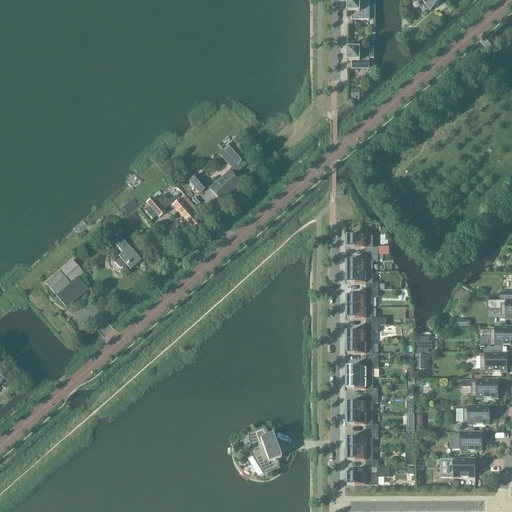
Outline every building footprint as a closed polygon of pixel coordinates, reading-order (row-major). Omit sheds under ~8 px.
[(352,21),(369,21),(369,0),(347,0),(347,13),(352,13),(352,21)] [(421,0),(431,11),(442,0),(421,0)] [(374,49),(347,49),(347,62),(352,62),(352,70),(369,70),(369,60),(374,60),(374,49)] [(359,90),(351,90),(351,105),(359,97),(359,90)] [(233,168),(210,189),(220,202),(240,184),(234,177),(241,170),(236,165),(241,160),(229,147),(221,154),(233,168)] [(197,175),(189,182),(200,194),(208,187),(197,175)] [(171,204),(172,206),(180,199),(176,195),(169,202),(162,195),(155,201),(152,197),(145,203),(149,207),(144,211),(152,220),(157,216),(158,218),(165,212),(164,210),(171,204)] [(180,199),(172,206),(194,230),(201,224),(192,214),(197,210),(184,195),(180,199)] [(366,249),(366,256),(378,256),(378,249),(373,249),(373,237),(348,237),(348,249),(366,249)] [(114,263),(119,269),(122,269),(125,266),(130,271),(140,262),(128,248),(120,238),(114,243),(114,245),(121,254),(118,257),(114,260),(114,263)] [(389,248),(378,247),(378,249),(378,256),(389,256),(389,248)] [(348,262),(348,273),(373,273),(373,263),(378,263),(378,262),(378,256),(366,256),(366,262),(348,262)] [(58,272),(44,284),(66,309),(87,290),(77,278),(83,273),(72,261),(58,273),(58,272)] [(366,285),(366,291),(378,291),(385,291),(385,285),(378,285),(378,284),(373,284),(373,273),(348,273),(348,285),(349,285),(366,285)] [(348,298),(348,309),(373,309),(373,298),(378,298),(378,291),(366,291),(366,298),(348,298)] [(511,301),(506,302),(506,305),(501,305),(501,318),(506,318),(506,320),(511,320),(511,301)] [(366,320),(366,327),(378,327),(386,327),(386,320),(373,320),(373,309),(348,309),(348,315),(347,315),(348,315),(348,318),(347,318),(348,318),(348,320),(366,320)] [(348,333),(348,344),(373,344),(373,334),(378,334),(378,327),(366,327),(366,333),(348,333)] [(490,328),(480,328),(480,331),(480,336),(490,336),(490,344),(495,344),(495,347),(511,346),(511,328),(495,328),(495,331),(490,331),(490,328)] [(416,339),(416,353),(428,353),(428,350),(432,350),(432,342),(428,342),(428,339),(416,339)] [(366,356),(366,362),(378,362),(378,355),(373,355),(373,344),(348,344),(348,356),(366,356)] [(485,370),(485,373),(507,373),(507,355),(504,355),(486,355),(486,357),(480,357),(480,370),(485,370)] [(348,369),(348,380),(373,380),(373,369),(378,369),(378,362),(366,362),(366,369),(348,369)] [(366,391),(366,397),(378,398),(378,391),(373,391),(373,380),(348,380),(348,391),(366,391)] [(476,384),(471,384),(471,397),(476,397),(476,399),(498,400),(498,381),(476,381),(476,384)] [(426,382),(416,382),(416,392),(426,392),(426,382)] [(348,410),(348,415),(373,415),(373,405),(378,405),(378,398),(366,397),(366,404),(348,404),(348,406),(347,406),(348,406),(348,409),(347,409),(347,410),(348,410)] [(468,410),(463,410),(463,411),(463,423),(468,423),(468,426),(490,426),(490,407),(468,407),(468,410)] [(366,427),(366,433),(378,433),(378,426),(373,426),(373,415),(348,415),(348,418),(347,418),(347,421),(348,421),(348,422),(347,422),(347,425),(348,425),(348,427),(366,427)] [(248,435),(251,456),(276,447),(272,435),(268,437),(264,429),(248,435)] [(348,439),(348,451),(373,451),(373,440),(378,440),(378,433),(366,433),(366,439),(348,439)] [(460,434),(460,452),(482,452),(482,434),(473,434),(468,434),(460,434)] [(276,447),(251,456),(263,475),(278,469),(277,460),(281,459),(276,447)] [(366,462),(366,468),(378,468),(378,461),(373,461),(373,451),(348,451),(348,462),(366,462)] [(453,476),(453,479),(475,479),(475,460),(453,460),(453,463),(448,463),(448,476),(453,476)] [(378,468),(366,468),(366,475),(348,475),(348,487),(378,487),(378,479),(389,479),(389,468),(378,468)]
